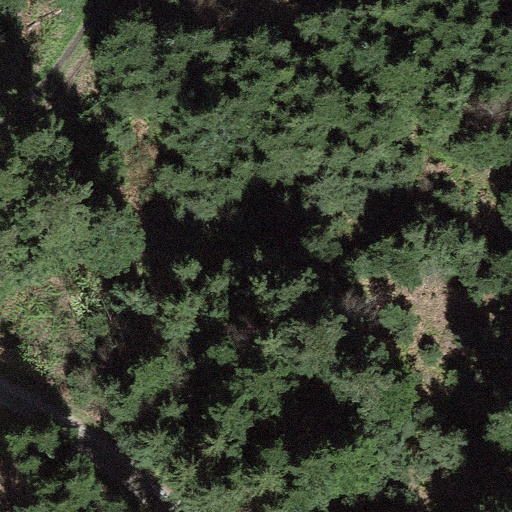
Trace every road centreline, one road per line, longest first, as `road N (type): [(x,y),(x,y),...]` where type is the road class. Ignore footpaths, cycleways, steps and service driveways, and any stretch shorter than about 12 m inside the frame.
road 1 (track): [(0,388),(98,444),(172,511)]
road 2 (track): [(0,121),(52,81),(108,0)]
